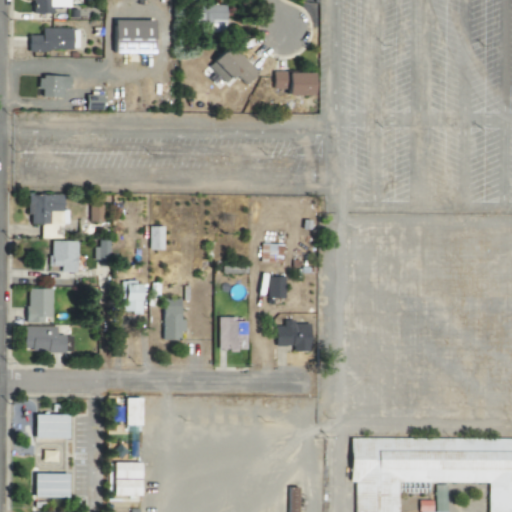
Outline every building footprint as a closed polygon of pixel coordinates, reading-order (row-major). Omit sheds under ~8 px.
[(66,7),(65,0),(27,0),(27,13),(49,13),(50,7),(66,7)] [(223,5),(196,4),(195,22),(208,22),(207,31),(222,31),(223,5)] [(150,53),(150,19),(109,18),(109,52),(150,53)] [(25,50),(69,50),(69,27),(38,28),(38,35),(24,35),(25,50)] [(232,75),(242,85),(254,73),(223,44),(207,60),(227,80),(232,75)] [(309,95),(309,72),(269,72),(269,89),(281,89),(281,94),(309,95)] [(36,75),(35,96),(60,97),(60,89),(67,89),(67,76),(36,75)] [(58,194),(24,194),(24,224),(37,224),(37,238),(59,238),(59,210),(58,210),(58,194)] [(86,221),(99,222),(100,204),(86,204),(86,221)] [(160,226),(146,226),(145,249),(160,249),(160,226)] [(73,272),(73,241),(46,240),(46,265),(57,266),(57,272),(73,272)] [(106,240),(92,240),(92,259),(106,259),(106,240)] [(280,276),(264,276),(264,297),(280,297),(280,276)] [(138,313),(139,281),(119,281),(118,312),(138,313)] [(48,289),(23,288),(22,323),(40,323),(40,316),(47,317),(48,289)] [(158,339),(176,340),(177,332),(181,332),(181,320),(177,320),(178,299),(159,299),(158,339)] [(233,317),(214,316),(214,350),(243,350),(243,321),(233,321),(233,317)] [(271,325),(271,346),(289,346),(289,351),(307,351),(306,323),(290,324),(290,320),(279,320),(279,325),(271,325)] [(52,326),(19,327),(19,352),(60,351),(60,334),(52,335),(52,326)] [(120,425),(137,425),(138,398),(121,397),(120,425)] [(64,414),(30,414),(30,438),(63,438),(64,414)] [(511,511),(511,437),(346,438),(346,482),(351,482),(350,511),(395,511),(395,483),(485,483),(484,511),(511,511)] [(136,496),(137,462),(109,462),(109,495),(136,496)] [(30,498),(63,498),(64,474),(30,474),(30,498)] [(430,501),(416,500),(416,511),(430,511),(430,501)]
